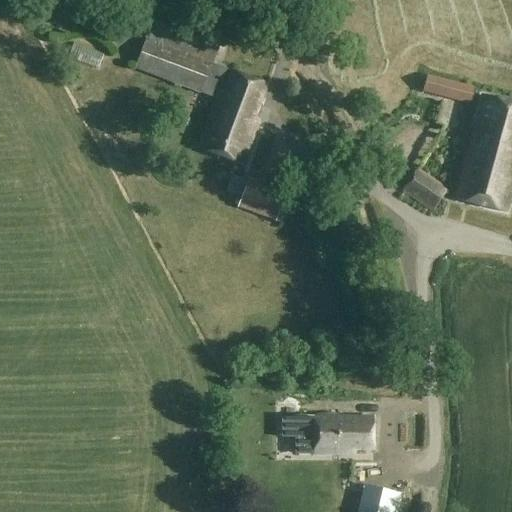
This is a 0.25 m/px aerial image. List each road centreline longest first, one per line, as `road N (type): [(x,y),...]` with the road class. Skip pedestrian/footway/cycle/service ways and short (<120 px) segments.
road 1 (unclassified): [(429,226),(390,199),(311,70),(257,35),(158,0)]
road 2 (unclassified): [(428,460),(433,429),(420,286),(429,226)]
